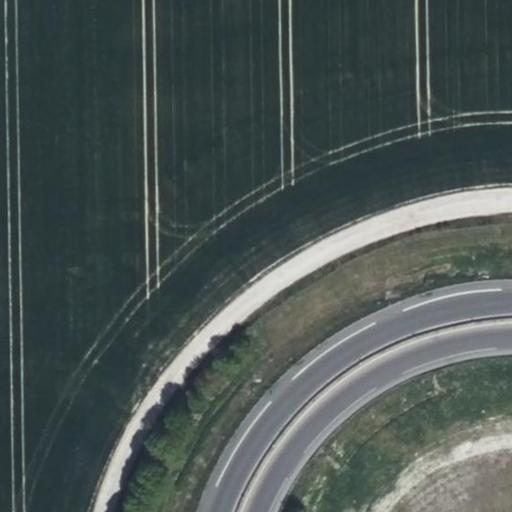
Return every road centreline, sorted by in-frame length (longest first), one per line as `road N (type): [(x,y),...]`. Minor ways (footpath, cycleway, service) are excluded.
road 1 (track): [(104,511),(153,403),(194,352),(262,293),(381,230),(511,200)]
road 2 (motorway): [(511,299),(483,297),(377,323),(265,423),(217,511)]
road 3 (motorway): [(260,511),(285,461),(380,366),(463,336),(511,330)]
